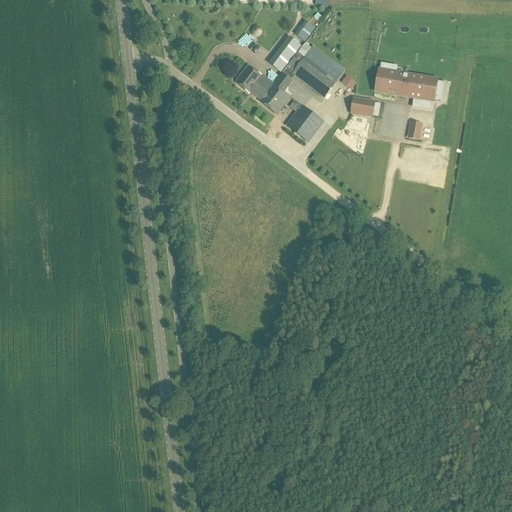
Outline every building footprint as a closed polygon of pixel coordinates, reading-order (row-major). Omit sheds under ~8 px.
[(263,22),(253,34),(263,43),(273,31),(263,22)] [(296,35),(304,42),(308,37),(300,31),(296,35)] [(302,48),(290,39),(286,44),(275,58),(287,68),(298,53),(302,48)] [(298,53),(286,69),(324,99),(331,90),(336,83),(298,53)] [(250,93),(261,102),(275,85),(274,84),(262,75),(262,76),(248,66),(235,84),(249,95),(250,93)] [(413,108),(431,111),(432,101),(433,101),(437,82),(379,72),(376,92),(414,98),(413,108)] [(261,102),(260,103),(276,115),(290,98),(283,92),(291,81),(282,74),(274,84),(275,85),(261,102)] [(356,83),(348,77),(342,83),(351,90),(356,83)] [(371,117),(373,108),(374,103),(353,99),(351,114),(371,117)] [(288,126),(308,142),(323,123),(294,101),(289,108),(297,114),(288,126)] [(411,121),(408,137),(420,139),(423,123),(411,121)] [(335,137),(326,144),(331,150),(340,143),(335,137)]
